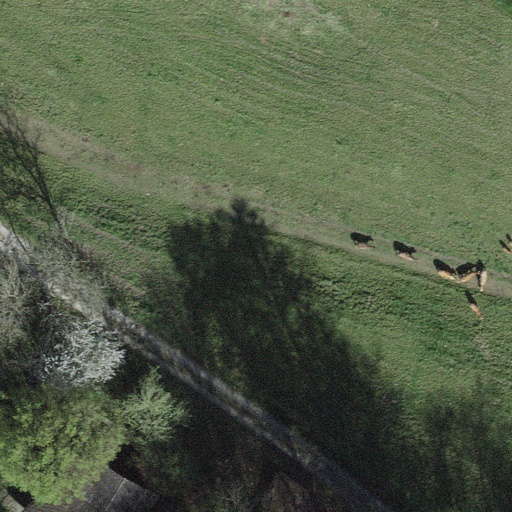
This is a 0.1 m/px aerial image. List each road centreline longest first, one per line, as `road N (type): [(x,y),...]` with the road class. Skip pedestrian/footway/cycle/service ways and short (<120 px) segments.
road 1 (track): [(0,111),(185,185),(511,274)]
road 2 (track): [(0,232),(379,511)]
